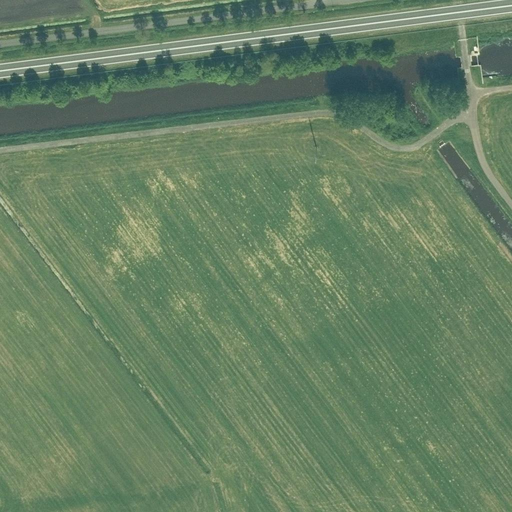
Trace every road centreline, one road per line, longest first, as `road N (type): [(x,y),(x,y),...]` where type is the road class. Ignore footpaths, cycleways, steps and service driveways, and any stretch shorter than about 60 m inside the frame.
road 1 (trunk): [(0,70),(511,4)]
road 2 (unclassified): [(0,150),(326,113),(402,150),(474,109)]
road 3 (unclassified): [(0,43),(339,0)]
